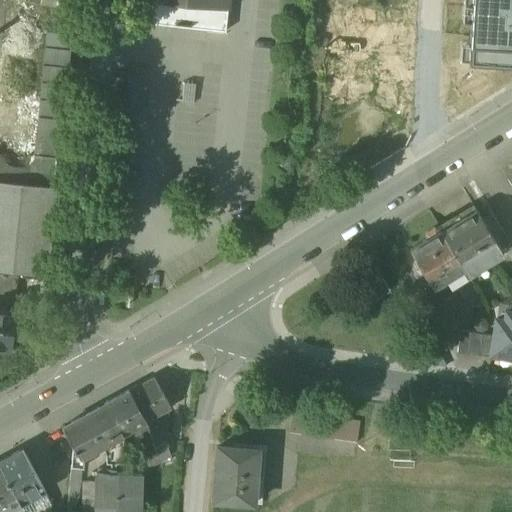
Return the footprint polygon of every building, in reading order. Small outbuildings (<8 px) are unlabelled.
[(76,0),(6,0),(60,9),(75,11),(76,0)] [(143,0),(142,15),(158,17),(157,24),(224,31),(227,0),(143,0)] [(511,0),(471,0),(468,63),(511,65),(511,0)] [(60,9),(59,18),(48,17),(33,156),(58,159),(59,159),(63,127),(75,11),(60,9)] [(33,156),(0,152),(0,180),(55,186),(58,159),(33,156)] [(55,186),(0,180),(0,268),(47,276),(57,187),(55,186)] [(476,208),(441,230),(467,275),(503,253),(476,208)] [(439,231),(433,227),(426,231),(427,238),(410,249),(433,287),(446,278),(451,286),(468,276),(467,275),(441,230),(439,231)] [(377,269),(362,278),(375,300),(391,291),(377,269)] [(18,276),(0,274),(0,308),(15,310),(18,276)] [(450,295),(434,306),(431,302),(414,312),(430,339),(434,337),(464,319),(450,295)] [(0,308),(0,347),(11,349),(15,310),(0,308)] [(492,334),(489,355),(511,357),(511,309),(505,309),(504,318),(495,316),(492,334)] [(492,334),(460,330),(457,350),(489,355),(492,334)] [(430,339),(423,343),(429,363),(442,365),(434,337),(430,339)] [(171,407),(154,377),(130,390),(146,421),(158,415),(171,407)] [(130,390),(63,426),(75,449),(72,451),(70,468),(80,469),(81,462),(80,460),(105,446),(106,446),(120,438),(121,438),(138,428),(147,423),(146,421),(130,390)] [(304,413),(292,411),(289,433),(301,435),(304,413)] [(337,418),(304,413),(301,435),(334,440),(337,418)] [(158,415),(146,421),(147,423),(157,450),(163,459),(171,456),(158,415)] [(360,421),(337,418),(334,440),(357,443),(360,421)] [(157,450),(147,423),(138,428),(142,437),(138,439),(145,457),(148,466),(163,459),(157,450)] [(106,446),(105,446),(105,469),(121,469),(121,438),(106,446)] [(258,450),(218,447),(213,501),(254,504),(258,450)] [(22,449),(0,461),(0,465),(20,504),(45,490),(22,449),(22,450),(22,449)] [(0,465),(0,511),(3,511),(20,504),(0,465)] [(80,469),(70,468),(68,493),(77,494),(80,469)] [(140,511),(141,475),(94,475),(94,483),(93,511),(140,511)] [(93,511),(94,483),(81,483),(80,494),(80,511),(93,511)] [(77,494),(68,493),(65,511),(78,511),(80,494),(77,494)]
